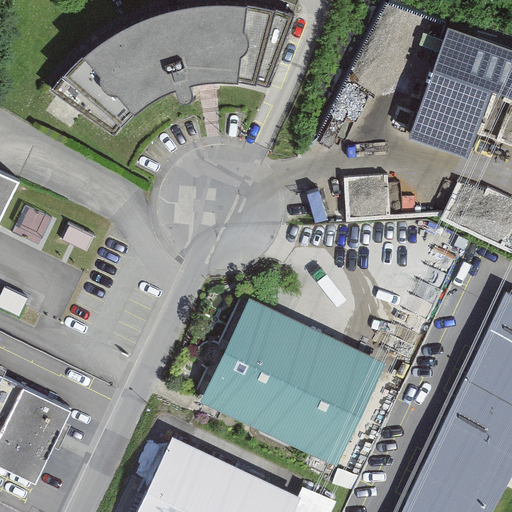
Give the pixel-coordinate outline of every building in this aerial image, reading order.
[(71,64),(56,82),(111,129),(136,100),(174,78),(219,68),(246,69),(266,77),(294,8),(274,0),(166,0),(115,18),(102,31),(85,48),(71,64)] [(511,45),(441,28),(430,73),(511,94),(511,45)] [(0,220),(20,179),(0,169),(0,220)] [(70,224),(63,238),(86,249),(93,235),(70,224)] [(511,291),(507,289),(399,511),(490,511),(511,472),(511,291)] [(246,298),(199,401),(339,465),(387,363),(246,298)] [(70,408),(0,372),(0,463),(33,480),(70,408)] [(170,433),(132,511),(291,511),(301,494),(170,433)] [(291,511),(331,511),(337,500),(305,485),(301,494),(291,511)]
